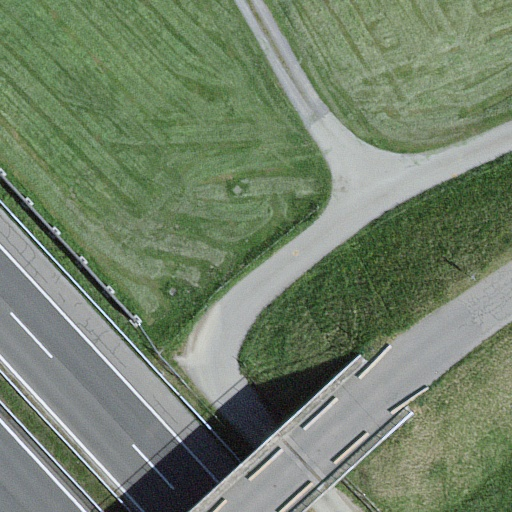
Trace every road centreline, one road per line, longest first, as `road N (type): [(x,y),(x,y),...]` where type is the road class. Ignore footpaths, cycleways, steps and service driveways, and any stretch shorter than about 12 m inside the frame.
road 1 (track): [(511,140),(380,187),(224,320),(218,381),(337,511)]
road 2 (track): [(238,511),(369,390),(511,295)]
road 3 (motorway): [(192,511),(0,304)]
road 4 (track): [(380,187),(267,0)]
